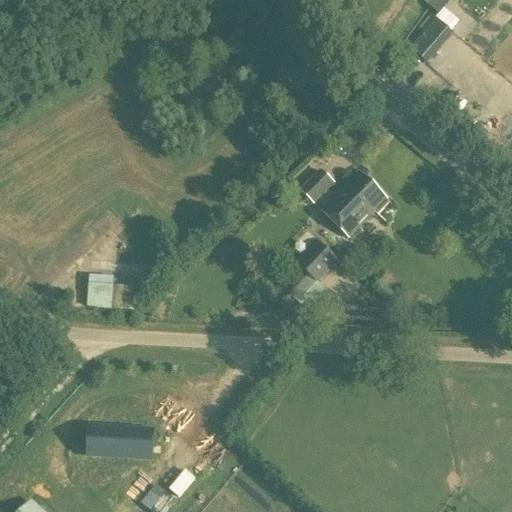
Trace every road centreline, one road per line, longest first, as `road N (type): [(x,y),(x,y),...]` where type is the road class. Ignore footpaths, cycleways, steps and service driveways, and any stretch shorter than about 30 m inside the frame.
road 1 (unclassified): [(0,313),(54,327),(511,354)]
road 2 (unclassified): [(511,205),(368,76),(327,0)]
